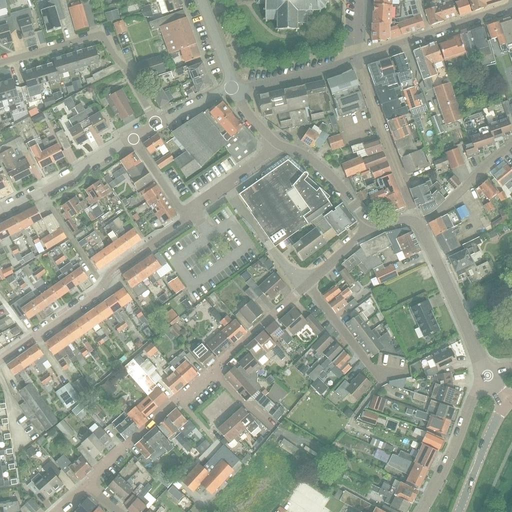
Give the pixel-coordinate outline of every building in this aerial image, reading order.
[(47,32),(61,28),(59,21),(57,15),(64,14),(59,0),(53,0),(48,2),(49,8),(41,10),(47,32)] [(182,8),(179,0),(166,0),(164,1),(168,12),(182,8)] [(256,0),(257,4),(265,4),(265,9),(263,9),(263,10),(265,10),(265,18),(263,18),(263,20),(265,20),(265,22),(266,22),(266,20),(274,20),(274,21),(276,21),(276,28),(274,28),(274,30),(276,30),(276,31),(278,31),(278,30),(294,30),(294,31),(296,31),(296,30),(297,30),(297,24),(304,24),(305,25),(306,24),(306,23),(307,23),(307,15),(312,15),(312,10),(317,10),(317,12),(319,12),(319,10),(322,8),(324,9),(325,8),(323,7),(325,3),(327,4),(327,2),(326,2),(325,0),(256,0)] [(443,21),(443,20),(436,0),(431,0),(432,2),(429,3),(431,8),(425,10),(430,25),(443,21)] [(436,0),(443,20),(457,16),(452,1),(451,0),(436,0)] [(471,11),(467,0),(460,0),(455,2),(459,15),(471,11)] [(502,0),(469,0),(473,11),(485,8),(484,6),(503,0),(502,0)] [(373,5),(371,24),(389,24),(390,24),(390,19),(395,19),(404,17),(402,9),(408,7),(410,16),(412,16),(415,15),(419,14),(417,1),(395,6),(373,5)] [(84,11),(82,4),(71,7),(73,14),(84,11)] [(149,5),(140,8),(144,18),(153,15),(149,5)] [(117,10),(105,13),(107,22),(120,18),(117,10)] [(160,27),(169,53),(171,59),(178,56),(177,54),(181,52),(185,63),(200,57),(186,18),(183,10),(148,22),(151,31),(160,27)] [(10,15),(11,17),(15,31),(21,29),(24,39),(35,35),(30,18),(24,20),(22,15),(17,17),(16,13),(10,15)] [(389,29),(389,24),(371,24),(371,40),(371,43),(377,43),(377,41),(385,41),(385,40),(389,40),(389,38),(424,27),(419,14),(415,15),(412,16),(413,19),(392,26),(392,28),(389,29)] [(9,32),(15,31),(11,17),(0,20),(0,41),(1,45),(12,42),(9,32)] [(511,17),(499,22),(509,53),(511,52),(511,17)] [(123,20),(113,24),(116,32),(126,28),(123,20)] [(498,22),(486,26),(491,39),(497,37),(502,53),(508,51),(498,22)] [(489,41),(487,42),(482,26),(470,30),(471,31),(459,34),(465,51),(466,57),(477,53),(482,67),(495,64),(489,41)] [(465,51),(459,34),(451,37),(450,40),(438,44),(443,58),(465,51)] [(154,39),(159,54),(165,52),(160,37),(154,39)] [(462,120),(436,43),(412,51),(422,79),(434,75),(436,79),(431,81),(445,125),(462,120)] [(95,47),(84,50),(89,66),(99,63),(95,47)] [(84,50),(74,53),(79,73),(84,71),(83,68),(89,66),(84,50)] [(74,53),(63,56),(68,72),(74,70),(75,74),(79,73),(74,53)] [(394,74),(399,87),(403,98),(405,104),(409,114),(410,113),(411,113),(412,117),(428,111),(426,104),(420,106),(403,54),(391,57),(397,74),(394,74)] [(53,59),(54,63),(58,75),(59,79),(63,78),(62,74),(68,72),(63,56),(53,59)] [(160,56),(136,64),(141,80),(165,72),(160,56)] [(378,61),(386,85),(387,90),(399,87),(394,74),(389,58),(378,61)] [(172,59),(168,61),(172,72),(176,70),(172,59)] [(386,85),(378,61),(369,64),(367,66),(368,68),(375,87),(380,85),(381,86),(386,85)] [(188,71),(192,81),(207,75),(202,62),(187,69),(186,66),(175,71),(177,77),(185,73),(188,71)] [(54,63),(44,66),(49,82),(55,80),(55,82),(57,83),(60,82),(59,79),(58,75),(54,63)] [(42,84),(49,82),(44,66),(33,69),(38,85),(40,90),(44,89),(42,84)] [(27,86),(21,87),(25,101),(26,103),(32,102),(30,97),(41,94),(40,92),(40,90),(38,85),(33,69),(23,72),(27,86)] [(92,75),(92,77),(94,81),(106,75),(103,70),(92,75)] [(341,75),(326,80),(327,80),(339,118),(367,108),(355,73),(354,70),(352,71),(352,73),(349,74),(341,76),(341,75)] [(188,97),(188,98),(211,85),(207,75),(192,81),(194,86),(190,89),(191,90),(185,93),(188,97)] [(14,105),(25,101),(21,87),(15,89),(12,79),(2,82),(7,100),(12,98),(14,105)] [(72,82),(74,90),(82,87),(80,80),(72,82)] [(304,85),(308,107),(311,121),(324,118),(323,113),(331,111),(329,102),(330,102),(328,94),(327,94),(325,87),(323,88),(321,81),(304,85)] [(148,89),(153,96),(164,92),(158,83),(148,89)] [(304,85),(291,88),(257,96),(262,117),(278,114),(281,127),(288,126),(288,129),(300,126),(302,126),(308,124),(304,108),(308,107),(304,85)] [(380,85),(375,87),(381,105),(403,98),(399,87),(387,90),(386,85),(381,86),(380,85)] [(129,102),(122,90),(112,96),(110,92),(104,96),(115,115),(117,114),(121,121),(133,114),(127,103),(129,102)] [(61,91),(53,94),(54,100),(63,97),(61,91)] [(170,102),(164,92),(153,96),(160,108),(170,102)] [(63,101),(68,110),(75,106),(70,97),(63,101)] [(55,105),(53,98),(43,101),(45,108),(55,105)] [(405,104),(403,98),(381,105),(384,112),(405,104)] [(502,103),(506,115),(511,114),(508,101),(502,103)] [(187,151),(174,160),(173,161),(174,162),(174,161),(185,178),(186,179),(186,178),(201,167),(223,145),(224,146),(243,127),(239,123),(231,114),(232,113),(231,112),(222,102),(216,107),(216,106),(210,112),(207,109),(202,114),(202,113),(171,133),(187,151)] [(75,106),(79,113),(88,128),(92,125),(97,134),(108,128),(99,112),(94,115),(90,107),(85,110),(81,103),(75,106)] [(409,114),(405,104),(384,112),(387,122),(403,116),(409,114)] [(27,116),(36,112),(33,106),(25,110),(27,116)] [(83,131),(88,128),(79,113),(69,119),(73,127),(68,130),(77,146),(88,139),(83,131)] [(403,116),(387,122),(391,132),(407,126),(408,125),(414,122),(410,113),(409,114),(403,116)] [(36,116),(31,119),(34,125),(40,122),(36,116)] [(443,132),(436,116),(430,118),(436,135),(443,132)] [(502,136),(511,132),(511,131),(508,118),(498,122),(502,136)] [(502,136),(498,122),(487,125),(489,131),(490,131),(493,139),(502,136)] [(309,129),(300,141),(310,148),(311,148),(313,144),(320,148),(329,136),(322,131),(325,126),(321,124),(318,128),(314,125),(311,130),(309,129)] [(394,141),(410,134),(407,126),(391,132),(394,141)] [(255,141),(243,127),(224,146),(237,163),(254,151),(255,150),(254,149),(255,141)] [(55,133),(64,151),(71,147),(62,130),(55,133)] [(490,131),(489,131),(480,134),(485,148),(495,145),(493,139),(490,131)] [(340,134),(328,139),(332,151),(344,146),(340,134)] [(413,142),(410,134),(394,141),(397,149),(413,142)] [(470,137),(472,143),(463,146),(468,159),(477,156),(475,151),(485,148),(480,134),(470,137)] [(157,135),(143,144),(149,154),(155,150),(156,152),(159,150),(162,156),(168,152),(163,144),(157,135)] [(28,153),(20,137),(14,140),(17,145),(5,151),(2,146),(0,147),(0,159),(4,167),(3,168),(11,184),(33,173),(24,155),(28,153)] [(46,150),(52,163),(64,157),(55,139),(49,142),(47,138),(41,141),(46,150)] [(52,163),(46,150),(41,153),(34,140),(27,143),(41,169),(52,163)] [(361,157),(362,159),(383,150),(379,140),(364,145),(363,142),(351,147),(354,155),(357,153),(359,158),(361,157)] [(416,151),(413,142),(397,149),(400,158),(416,151)] [(416,151),(400,158),(407,174),(426,166),(422,156),(426,154),(424,148),(416,151)] [(458,167),(464,164),(458,148),(451,150),(458,167)] [(458,167),(451,150),(445,153),(451,170),(458,167)] [(124,167),(112,175),(115,179),(117,178),(127,171),(140,162),(134,153),(133,152),(132,153),(120,161),(123,166),(124,167)] [(160,170),(173,161),(174,160),(169,153),(155,163),(160,170)] [(358,158),(341,165),(347,179),(349,178),(358,174),(360,173),(369,169),(370,169),(387,162),(383,153),(362,160),(361,158),(358,159),(358,158)] [(260,177),(261,179),(277,167),(281,165),(283,163),(288,160),(303,173),(304,173),(287,158),(285,157),(284,157),(283,158),(260,174),(259,175),(259,176),(260,177)] [(447,164),(444,157),(432,162),(435,169),(447,164)] [(289,237),(310,223),(322,214),(332,207),(327,200),(329,198),(330,197),(311,181),(307,177),(308,175),(307,173),(305,173),(303,173),(288,160),(283,163),(238,194),(248,207),(247,208),(250,213),(250,214),(251,213),(254,218),(253,218),(254,219),(254,218),(257,223),(257,224),(258,223),(259,225),(261,228),(260,228),(261,228),(264,232),(264,233),(267,237),(267,238),(268,238),(269,239),(272,243),(274,247),(279,244),(289,237)] [(140,162),(127,171),(130,176),(129,177),(138,190),(153,180),(140,162)] [(375,180),(391,173),(387,162),(370,169),(375,180)] [(499,170),(492,176),(501,187),(504,185),(511,193),(511,191),(511,180),(511,179),(511,178),(511,171),(506,164),(499,170)] [(349,178),(357,194),(365,191),(364,188),(358,174),(349,178)] [(373,203),(399,192),(392,174),(376,180),(380,189),(381,188),(383,190),(378,192),(375,185),(364,188),(365,191),(367,195),(368,194),(373,203)] [(108,175),(104,178),(109,184),(112,181),(108,175)] [(446,181),(454,190),(461,184),(452,175),(446,181)] [(121,183),(117,178),(115,179),(112,181),(109,184),(112,189),(121,183)] [(486,179),(477,186),(487,199),(493,195),(497,201),(499,199),(497,194),(497,193),(497,192),(486,179)] [(92,186),(101,199),(111,192),(106,185),(103,187),(99,181),(92,186)] [(423,215),(428,213),(443,199),(438,192),(442,189),(435,182),(431,186),(430,181),(410,189),(416,207),(419,206),(421,210),(423,215)] [(147,201),(161,192),(156,185),(156,186),(154,183),(140,192),(147,201)] [(96,203),(101,199),(92,186),(85,190),(89,196),(86,198),(91,206),(89,207),(97,218),(103,214),(96,203)] [(365,191),(357,194),(361,201),(369,199),(367,195),(365,191)] [(497,193),(497,194),(499,199),(500,201),(501,200),(506,198),(502,191),(497,193)] [(155,209),(167,200),(161,192),(147,201),(150,206),(152,204),(155,209)] [(399,192),(373,203),(371,203),(375,213),(390,207),(392,212),(405,207),(399,192)] [(91,222),(97,218),(89,207),(88,208),(82,201),(79,203),(75,197),(69,201),(62,206),(66,212),(62,214),(67,221),(65,223),(73,235),(74,234),(76,238),(85,233),(82,229),(79,231),(73,223),(71,220),(78,215),(84,211),(91,222)] [(167,200),(155,209),(157,213),(155,214),(158,218),(172,209),(167,200)] [(140,202),(132,207),(137,214),(144,209),(140,202)] [(493,209),(490,202),(482,206),(486,214),(488,213),(488,212),(493,209)] [(323,217),(322,214),(310,223),(314,229),(293,245),(299,252),(297,253),(303,260),(326,243),(321,236),(331,228),(337,236),(356,222),(342,203),(323,217)] [(36,207),(25,212),(31,225),(38,222),(40,226),(44,224),(50,235),(41,240),(47,249),(66,239),(60,229),(58,226),(59,226),(52,215),(42,219),(36,207)] [(172,209),(158,218),(164,227),(172,222),(170,219),(176,215),(172,209)] [(224,209),(219,212),(225,220),(226,219),(230,216),(224,209)] [(498,211),(503,222),(508,221),(503,209),(498,211)] [(25,212),(14,218),(21,231),(31,225),(25,212)] [(435,236),(444,254),(460,246),(459,244),(451,230),(450,228),(452,227),(446,214),(440,218),(439,217),(428,224),(434,236),(435,236)] [(124,225),(119,217),(113,222),(118,230),(131,247),(142,240),(134,228),(125,234),(123,232),(124,232),(125,230),(123,227),(124,225)] [(3,223),(10,236),(13,241),(23,236),(21,231),(14,218),(3,223)] [(118,239),(112,243),(120,255),(131,247),(118,230),(113,222),(109,224),(118,239)] [(0,224),(0,241),(10,236),(3,223),(0,224)] [(360,245),(361,248),(354,254),(361,262),(362,264),(368,271),(369,271),(371,269),(372,270),(372,269),(379,284),(397,276),(392,265),(384,269),(376,253),(390,246),(395,254),(402,251),(406,259),(421,251),(412,231),(405,228),(385,233),(360,245)] [(490,240),(498,236),(495,230),(487,234),(490,240)] [(97,245),(109,262),(120,255),(112,243),(103,250),(102,247),(103,247),(104,245),(95,232),(90,235),(97,245)] [(289,237),(279,244),(282,249),(292,242),(289,237)] [(482,242),(479,237),(462,244),(462,245),(464,249),(449,257),(458,276),(467,272),(469,276),(468,277),(471,283),(493,273),(487,261),(476,266),(473,261),(472,261),(469,255),(479,250),(476,245),(482,242)] [(98,270),(109,262),(97,245),(93,247),(96,251),(98,250),(100,252),(90,258),(98,270)] [(62,253),(58,256),(61,261),(66,258),(62,253)] [(152,254),(142,261),(157,282),(161,279),(156,271),(162,267),(152,254)] [(349,273),(361,262),(354,254),(341,265),(345,269),(349,273)] [(22,260),(25,265),(33,260),(31,255),(22,260)] [(57,264),(61,261),(58,256),(53,259),(57,264)] [(157,282),(142,261),(133,268),(142,281),(150,276),(151,278),(150,279),(150,281),(152,284),(157,281),(157,282)] [(70,262),(65,266),(68,271),(78,285),(88,278),(78,263),(73,266),(70,262)] [(362,264),(358,266),(365,274),(368,271),(362,264)] [(78,285),(68,271),(65,266),(59,270),(62,274),(58,277),(61,281),(68,291),(78,285)] [(42,267),(38,270),(42,275),(46,272),(42,267)] [(10,268),(1,272),(5,278),(13,273),(12,271),(10,268)] [(135,286),(142,281),(133,268),(122,276),(131,289),(132,289),(138,297),(142,294),(135,286)] [(328,303),(352,285),(355,282),(349,273),(345,269),(339,273),(346,283),(343,286),(344,286),(339,290),(335,285),(322,295),(328,303)] [(37,278),(42,275),(38,270),(34,273),(37,278)] [(245,283),(249,287),(259,298),(263,294),(269,300),(276,294),(280,290),(285,286),(274,273),(258,288),(250,279),(245,283)] [(13,275),(6,280),(9,284),(15,279),(13,275)] [(176,294),(181,290),(174,280),(169,283),(176,294)] [(23,281),(19,284),(22,289),(27,286),(23,281)] [(68,291),(61,281),(53,286),(51,283),(49,285),(58,298),(68,291)] [(361,289),(355,282),(352,285),(328,303),(335,313),(343,308),(346,313),(358,304),(354,299),(347,304),(344,299),(354,292),(355,293),(356,293),(361,289)] [(18,292),(22,289),(19,284),(14,287),(18,292)] [(48,305),(58,298),(49,285),(46,287),(48,290),(41,295),(48,305)] [(259,298),(249,287),(244,292),(251,300),(238,311),(250,324),(263,313),(253,303),(259,298)] [(124,288),(114,295),(123,307),(132,300),(124,288)] [(26,295),(39,312),(48,305),(41,295),(36,298),(32,291),(26,295)] [(162,304),(169,299),(164,293),(158,298),(162,304)] [(16,302),(10,307),(13,311),(20,321),(20,322),(27,317),(28,319),(38,312),(29,299),(26,295),(16,302)] [(123,307),(114,295),(104,302),(123,329),(127,326),(117,311),(123,307)] [(186,300),(181,303),(187,311),(192,308),(186,300)] [(410,308),(424,337),(439,330),(430,311),(432,310),(427,300),(410,308)] [(119,332),(123,329),(104,302),(94,309),(103,321),(112,314),(119,324),(115,327),(119,332)] [(351,319),(345,324),(348,327),(347,328),(351,333),(364,323),(367,320),(357,307),(348,314),(351,319)] [(306,324),(317,336),(323,330),(310,315),(304,319),(294,308),(279,321),(293,336),(306,324)] [(103,321),(94,309),(84,316),(93,328),(103,321)] [(135,313),(138,318),(143,315),(139,309),(135,313)] [(214,310),(210,313),(218,323),(220,322),(223,319),(214,310)] [(180,319),(176,314),(168,321),(172,326),(180,319)] [(84,316),(75,322),(83,335),(93,328),(84,316)] [(223,319),(240,338),(247,332),(235,319),(230,324),(229,322),(231,321),(227,316),(223,319)] [(227,327),(222,331),(233,344),(240,338),(223,319),(220,322),(224,326),(226,325),(227,327)] [(73,341),(83,335),(75,322),(65,329),(73,341)] [(265,330),(275,342),(280,338),(281,339),(282,339),(287,345),(293,339),(284,330),(283,331),(274,322),(265,330)] [(176,323),(168,330),(176,338),(181,334),(179,331),(181,329),(176,323)] [(355,338),(358,341),(370,331),(364,323),(351,333),(355,338)] [(16,327),(10,330),(14,336),(19,333),(16,327)] [(4,329),(0,331),(0,341),(8,337),(4,329)] [(65,329),(55,336),(71,359),(74,356),(72,352),(68,345),(73,341),(65,329)] [(96,332),(100,337),(104,343),(108,340),(100,329),(96,332)] [(359,345),(363,350),(377,340),(380,337),(374,329),(370,331),(358,341),(360,344),(359,345)] [(233,344),(222,331),(207,344),(218,357),(233,344)] [(263,331),(254,339),(267,353),(271,349),(281,360),(285,356),(275,345),(276,345),(263,331)] [(319,359),(324,354),(334,341),(325,332),(313,346),(319,352),(315,356),(319,359)] [(70,359),(71,359),(55,336),(45,343),(53,355),(63,349),(70,359)] [(99,346),(104,343),(100,337),(95,340),(99,346)] [(258,361),(267,353),(254,339),(245,347),(258,361)] [(142,345),(139,340),(134,344),(137,349),(142,345)] [(383,348),(377,340),(363,350),(367,355),(368,355),(371,358),(383,348)] [(323,372),(324,372),(343,350),(334,341),(324,354),(328,358),(321,367),(318,365),(307,376),(313,382),(318,378),(320,376),(323,372)] [(151,343),(143,350),(150,358),(158,351),(151,343)] [(217,359),(208,349),(207,350),(201,343),(196,347),(192,351),(198,358),(206,368),(217,359)] [(36,345),(26,352),(33,362),(35,360),(43,355),(38,348),(36,345)] [(112,358),(117,355),(113,347),(108,350),(112,358)] [(80,351),(84,357),(88,354),(85,348),(80,351)] [(335,366),(340,370),(344,374),(351,367),(346,363),(350,358),(343,350),(324,372),(327,375),(327,376),(335,366)] [(428,376),(434,376),(450,373),(454,372),(450,364),(456,362),(450,350),(433,358),(436,366),(426,371),(428,376)] [(169,362),(171,364),(187,382),(197,373),(189,365),(191,363),(185,355),(186,354),(183,351),(169,362)] [(33,367),(35,365),(26,352),(16,359),(23,369),(31,364),(33,367)] [(116,360),(120,364),(126,359),(122,354),(116,360)] [(248,354),(238,363),(251,378),(258,378),(257,378),(257,373),(262,369),(248,354)] [(422,370),(431,366),(427,357),(418,361),(422,370)] [(18,373),(27,386),(30,384),(32,382),(23,369),(16,359),(6,366),(13,376),(18,373)] [(148,375),(140,365),(139,366),(134,359),(124,368),(148,396),(158,406),(167,398),(148,375)] [(140,365),(148,375),(156,383),(161,378),(154,370),(156,369),(147,359),(140,365)] [(65,362),(60,365),(64,370),(68,367),(65,362)] [(237,391),(251,378),(238,363),(241,366),(236,370),(234,367),(224,376),(237,391)] [(174,394),(187,382),(171,364),(164,370),(169,375),(163,381),(174,394)] [(303,366),(298,371),(302,375),(307,370),(303,366)] [(450,373),(434,376),(435,384),(431,398),(456,405),(460,391),(453,390),(452,386),(453,386),(450,373)] [(48,374),(43,377),(47,383),(52,379),(48,374)] [(357,400),(371,384),(359,374),(349,385),(345,380),(335,392),(343,399),(349,393),(357,400)] [(100,381),(95,376),(87,383),(91,388),(100,381)] [(43,386),(47,383),(43,377),(39,380),(43,386)] [(82,396),(90,391),(81,378),(73,383),(82,396)] [(258,378),(251,378),(237,391),(246,401),(261,388),(256,383),(257,378),(258,378)] [(326,386),(318,378),(313,382),(310,386),(318,394),(326,386)] [(406,381),(406,380),(406,378),(389,381),(389,383),(388,384),(403,389),(406,381)] [(107,382),(101,387),(109,396),(114,392),(107,382)] [(57,422),(30,384),(27,386),(18,392),(25,402),(20,406),(31,422),(36,418),(45,431),(57,422)] [(67,409),(80,399),(72,388),(59,398),(67,409)] [(427,397),(412,392),(410,391),(409,396),(414,397),(413,399),(425,402),(427,397)] [(258,405),(266,397),(265,396),(261,393),(254,401),(258,405)] [(147,416),(158,406),(148,396),(138,405),(147,416)] [(382,398),(373,396),(369,408),(378,411),(382,398)] [(129,417),(139,428),(148,420),(136,407),(130,412),(128,410),(130,408),(125,402),(126,401),(122,397),(116,402),(129,417)] [(258,405),(263,409),(270,401),(266,397),(258,405)] [(436,415),(436,416),(451,421),(455,408),(432,400),(430,405),(439,408),(437,415),(436,415)] [(263,409),(267,413),(275,405),(270,401),(263,409)] [(83,413),(89,408),(84,403),(78,407),(83,413)] [(267,413),(272,417),(279,409),(275,405),(267,413)] [(97,406),(92,410),(97,415),(102,411),(97,406)] [(254,421),(242,408),(242,407),(241,408),(233,415),(249,432),(251,434),(259,427),(254,421)] [(348,408),(343,413),(349,418),(353,413),(348,408)] [(176,409),(167,417),(186,438),(196,428),(189,420),(187,422),(176,409)] [(276,421),(284,412),(279,409),(272,417),(276,421)] [(446,434),(451,421),(436,416),(417,410),(415,415),(426,418),(425,420),(428,421),(426,428),(446,434)] [(101,420),(106,416),(102,411),(97,415),(101,420)] [(378,415),(364,411),(361,422),(375,426),(378,415)] [(247,434),(249,432),(233,415),(225,422),(240,438),(244,434),(247,434)] [(125,440),(139,428),(129,417),(115,428),(125,440)] [(195,447),(186,438),(167,417),(157,426),(169,439),(174,433),(185,445),(183,446),(189,453),(195,447)] [(75,434),(63,420),(55,426),(68,440),(75,434)] [(241,439),(240,438),(225,422),(217,430),(229,443),(234,439),(237,443),(241,439)] [(92,433),(90,434),(103,447),(104,446),(103,446),(110,439),(99,426),(91,432),(92,433)] [(174,447),(156,427),(135,445),(147,459),(155,452),(154,450),(159,446),(158,444),(159,443),(164,448),(168,452),(170,450),(174,447)] [(425,445),(438,451),(444,439),(428,432),(419,429),(415,428),(413,432),(425,437),(422,444),(425,445)] [(38,440),(36,441),(40,446),(46,441),(42,436),(42,437),(38,440)] [(91,438),(82,446),(94,460),(103,451),(105,450),(104,449),(92,437),(91,438)] [(386,444),(372,438),(369,444),(383,450),(386,444)] [(429,469),(438,451),(425,445),(425,446),(419,443),(416,451),(419,452),(417,458),(402,452),(399,456),(402,458),(429,469)] [(337,468),(339,464),(340,464),(344,456),(343,456),(345,452),(338,449),(337,450),(326,445),(320,458),(329,463),(329,464),(337,468)] [(31,447),(24,452),(28,458),(35,453),(31,447)] [(200,484),(212,494),(233,471),(231,469),(239,461),(225,448),(212,462),(210,460),(202,468),(198,464),(186,477),(183,481),(182,482),(193,492),(200,484)] [(158,472),(171,462),(165,453),(159,458),(156,454),(148,459),(158,472)] [(22,462),(27,459),(24,454),(19,458),(22,462)] [(316,463),(302,454),(298,462),(311,471),(316,463)] [(393,454),(388,465),(409,475),(407,480),(421,487),(429,469),(402,458),(399,456),(393,454)] [(63,455),(55,462),(65,474),(70,469),(80,480),(92,469),(81,457),(72,465),(63,455)] [(46,473),(42,477),(54,492),(63,484),(56,476),(60,472),(50,461),(42,468),(46,473)] [(134,464),(139,469),(143,466),(138,461),(134,464)] [(3,471),(0,471),(0,487),(5,487),(5,486),(10,486),(9,481),(4,482),(3,471)] [(107,487),(115,494),(125,483),(117,475),(107,487)] [(46,499),(54,492),(42,477),(37,481),(35,478),(27,486),(35,495),(39,491),(46,499)] [(129,478),(125,483),(115,494),(123,501),(136,487),(132,483),(133,481),(129,478)] [(172,484),(177,489),(178,490),(181,487),(175,481),(172,484)] [(382,488),(384,489),(388,492),(412,503),(418,490),(401,482),(397,490),(391,487),(392,486),(385,482),(382,488)] [(144,487),(137,496),(135,498),(132,495),(124,503),(129,507),(126,510),(129,511),(141,511),(146,507),(139,500),(146,492),(147,493),(152,487),(148,484),(144,487)] [(133,493),(137,496),(144,487),(140,484),(133,493)] [(384,502),(390,505),(404,511),(405,511),(407,508),(409,509),(412,503),(388,492),(370,484),(368,489),(387,497),(384,502)] [(172,486),(167,492),(174,499),(180,492),(172,486)] [(344,490),(339,500),(362,511),(398,511),(383,504),(381,509),(344,490)] [(89,511),(95,506),(87,498),(73,511),(89,511)] [(31,499),(21,508),(24,511),(35,511),(40,508),(31,499)] [(0,504),(0,511),(19,511),(18,502),(5,504),(5,503),(0,504)]
